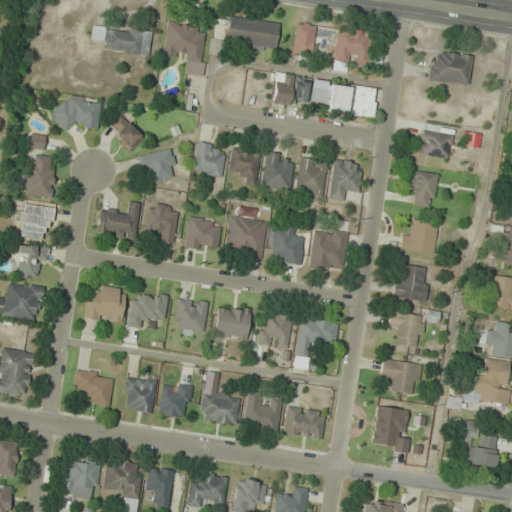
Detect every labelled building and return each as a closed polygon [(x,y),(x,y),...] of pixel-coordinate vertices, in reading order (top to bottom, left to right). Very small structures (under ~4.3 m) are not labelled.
[(275,48),(278,22),(215,15),(212,40),(275,48)] [(307,66),(317,26),(299,21),(290,54),(297,56),(295,63),(307,66)] [(165,24),(163,54),(185,56),(184,74),(202,75),(206,27),(165,24)] [(90,46),(149,51),(151,31),(92,25),(90,46)] [(372,31),(337,27),(332,70),(347,72),(348,64),(380,67),(382,54),(370,53),(372,31)] [(428,81),(469,84),(471,55),(440,52),(439,60),(430,59),(428,81)] [(373,118),(376,87),(273,74),(270,101),(307,106),(308,102),(329,104),(328,113),(373,118)] [(100,103),(56,99),(54,123),(70,125),(98,127),(100,103)] [(110,125),(116,131),(112,135),(129,151),(142,138),(120,115),(110,125)] [(447,158),(452,136),(423,130),(419,153),(447,158)] [(463,146),(479,146),(480,133),(463,132),(463,146)] [(45,135),(30,133),(28,147),(43,150),(45,135)] [(215,154),(216,144),(197,142),(193,173),(221,176),(223,155),(215,154)] [(245,183),(255,184),(259,151),(231,147),(227,172),(246,175),(245,183)] [(138,155),(141,171),(149,169),(152,181),(175,176),(170,149),(138,155)] [(284,154),(265,151),(260,186),(288,189),(291,163),(284,162),(284,154)] [(21,193),(50,198),(56,157),(36,154),(34,165),(26,164),(21,193)] [(326,160),(299,156),(294,188),(303,189),(302,196),(321,199),(326,160)] [(328,198),(346,201),(347,191),(358,192),(361,163),(333,159),(328,198)] [(410,204),(433,207),(436,173),(413,171),(410,204)] [(134,238),(138,202),(128,201),(127,211),(100,208),(97,234),(134,238)] [(178,207),(148,203),(145,229),(157,231),(155,239),(173,242),(178,207)] [(18,237),(41,240),(43,229),(51,229),(54,207),(22,204),(18,237)] [(261,259),(266,220),(228,215),(224,246),(242,248),(241,256),(261,259)] [(218,220),(186,218),(185,248),(217,249),(218,220)] [(400,249),(435,252),(438,222),(413,220),(412,230),(402,229),(400,249)] [(299,264),(303,236),(292,235),(293,224),(282,223),(281,232),(272,231),(268,260),(299,264)] [(499,263),(511,264),(511,227),(503,226),(499,263)] [(345,267),(346,231),(311,230),(310,266),(345,267)] [(46,259),(48,247),(18,244),(15,275),(35,277),(37,258),(46,259)] [(394,298),(426,298),(426,267),(405,267),(405,276),(394,276),(394,298)] [(511,277),(490,275),(487,305),(511,307),(511,277)] [(0,319),(40,318),(40,283),(7,284),(7,296),(0,296),(0,319)] [(126,288),(96,285),(95,296),(86,295),(83,319),(122,323),(126,288)] [(207,301),(177,298),(173,329),(203,332),(207,301)] [(214,336),(246,339),(249,309),(217,306),(214,336)] [(396,346),(421,344),(419,313),(388,315),(389,331),(395,331),(396,346)] [(289,346),(289,315),(260,315),(260,346),(289,346)] [(295,357),(312,358),(314,340),(335,342),(337,321),(299,317),(295,357)] [(511,357),(511,323),(493,322),(492,330),(480,329),(479,344),(490,344),(489,356),(511,357)] [(0,394),(28,397),(33,351),(1,348),(0,356),(0,394)] [(380,378),(390,379),(388,390),(414,394),(418,363),(382,359),(380,378)] [(510,361),(484,359),(483,376),(474,375),(473,390),(462,390),(461,401),(507,405),(510,361)] [(72,391),(90,393),(88,404),(109,407),(113,375),(75,370),(72,391)] [(239,396),(217,393),(219,373),(203,371),(198,411),(207,412),(206,422),(236,426),(239,396)] [(150,412),(156,375),(146,374),(145,380),(126,377),(121,407),(150,412)] [(190,385),(162,381),(157,413),(186,417),(190,385)] [(242,428),(277,432),(281,396),(271,394),(270,406),(257,404),(258,392),(247,390),(242,428)] [(324,411),(286,406),(283,433),(320,438),(324,411)] [(475,421),(463,421),(463,434),(475,434),(475,421)] [(18,442),(0,439),(0,436),(0,435),(0,434),(0,474),(14,476),(18,442)] [(472,445),(470,464),(494,467),(498,437),(480,434),(479,446),(472,445)] [(98,462),(64,458),(60,495),(94,499),(98,462)] [(102,489),(122,491),(119,511),(136,511),(141,473),(136,473),(137,463),(106,459),(102,489)] [(167,510),(173,470),(148,467),(144,491),(154,493),(151,507),(167,510)] [(226,477),(199,473),(198,482),(188,481),(186,505),(203,507),(204,500),(223,502),(226,477)] [(251,511),(251,503),(264,503),(264,480),(234,480),(234,511),(251,511)] [(304,511),(305,487),(288,487),(288,495),(276,495),(274,511),(304,511)] [(400,511),(402,503),(367,499),(365,511),(400,511)]
